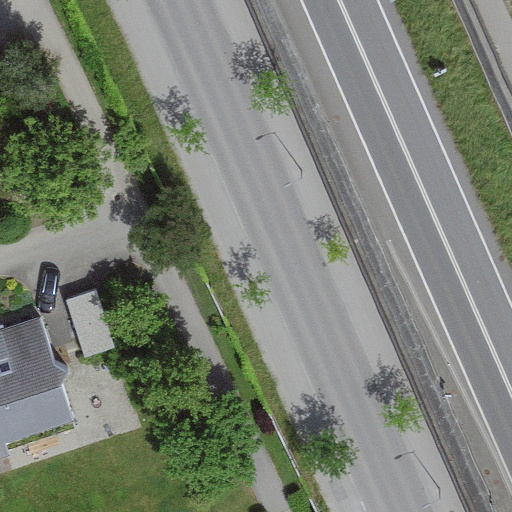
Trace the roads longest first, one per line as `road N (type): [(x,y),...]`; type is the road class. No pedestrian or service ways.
road 1 (residential): [(405,511),(181,0)]
road 2 (residential): [(263,511),(101,135),(37,21)]
road 3 (trunk): [(511,394),(335,0)]
road 4 (unknown): [(131,206),(0,252)]
